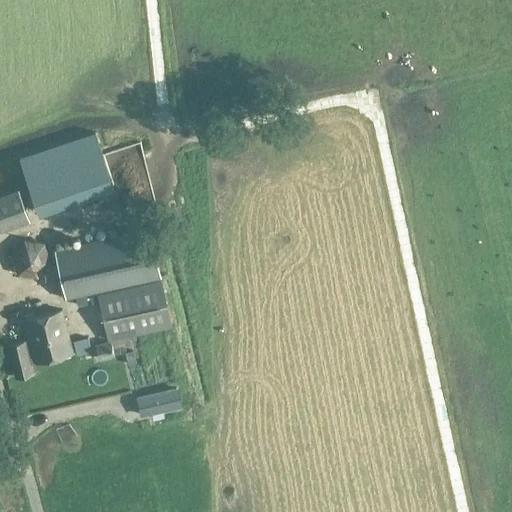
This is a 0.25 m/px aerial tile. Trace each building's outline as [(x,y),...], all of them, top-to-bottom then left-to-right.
[(112,185),(102,154),(26,180),(36,210),(112,185)] [(0,224),(27,215),(20,195),(0,201),(0,224)] [(54,250),(65,298),(160,276),(149,228),(54,250)] [(21,281),(45,273),(36,246),(12,253),(21,281)] [(109,340),(172,326),(161,280),(99,294),(109,340)] [(23,317),(28,337),(7,343),(16,376),(33,371),(30,361),(73,350),(61,307),(23,317)] [(111,340),(96,343),(99,357),(114,354),(111,340)] [(133,349),(126,351),(129,363),(136,362),(133,349)] [(181,405),(177,387),(135,396),(140,415),(144,414),(151,413),(153,419),(163,416),(162,410),(181,405)]
